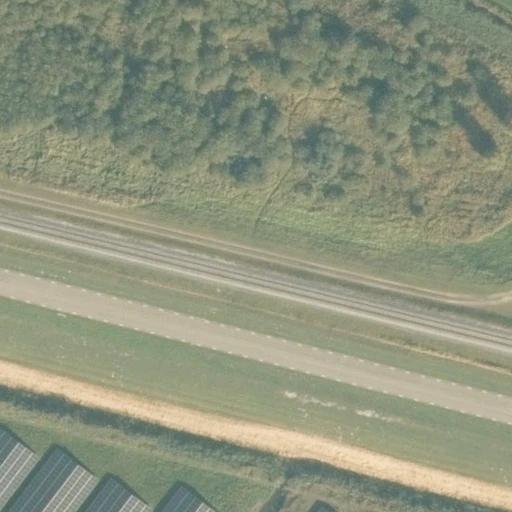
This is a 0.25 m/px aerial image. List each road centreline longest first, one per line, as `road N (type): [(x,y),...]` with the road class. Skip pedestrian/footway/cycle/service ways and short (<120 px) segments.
road 1 (unclassified): [(511,410),(0,282)]
road 2 (track): [(0,194),(442,297),(511,294)]
